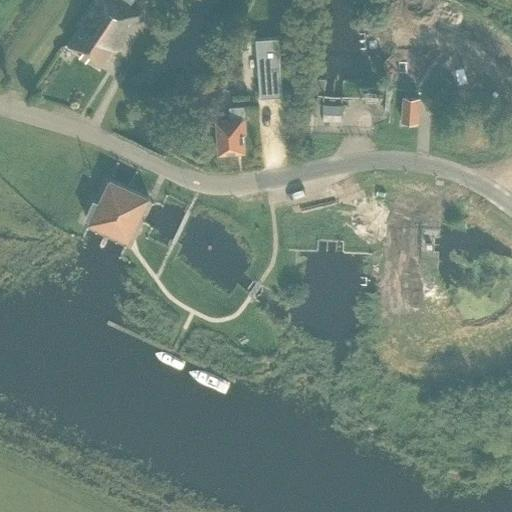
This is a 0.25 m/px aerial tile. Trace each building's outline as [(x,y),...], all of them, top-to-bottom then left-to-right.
[(129,6),(133,0),(94,0),(78,23),(80,25),(68,43),(100,66),(113,48),(115,49),(140,14),(129,6)] [(261,97),(284,95),(279,37),(256,39),(261,97)] [(419,122),(421,97),(404,96),(402,121),(419,122)] [(323,103),(322,120),(342,120),(342,104),(323,103)] [(245,117),(244,105),(230,106),(231,118),(217,119),(219,153),(245,151),(244,133),(246,133),(245,117)] [(128,241),(150,196),(110,178),(99,202),(94,199),(86,217),(91,219),(89,222),(128,241)]
